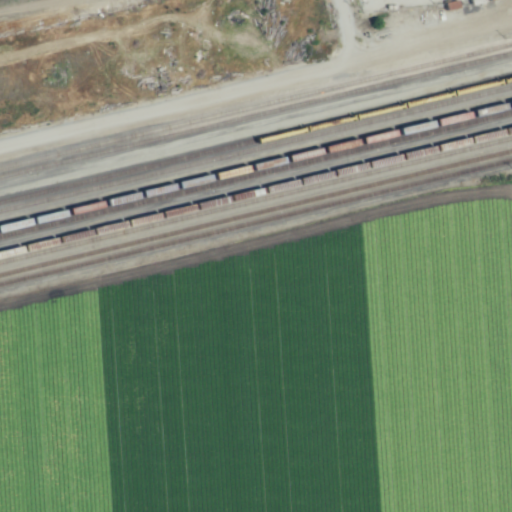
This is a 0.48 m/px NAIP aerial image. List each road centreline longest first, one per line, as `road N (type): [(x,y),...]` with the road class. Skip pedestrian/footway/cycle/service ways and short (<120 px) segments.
road 1 (track): [(0,144),(337,63),(346,43),(338,0)]
road 2 (residential): [(0,48),(66,31),(123,0)]
